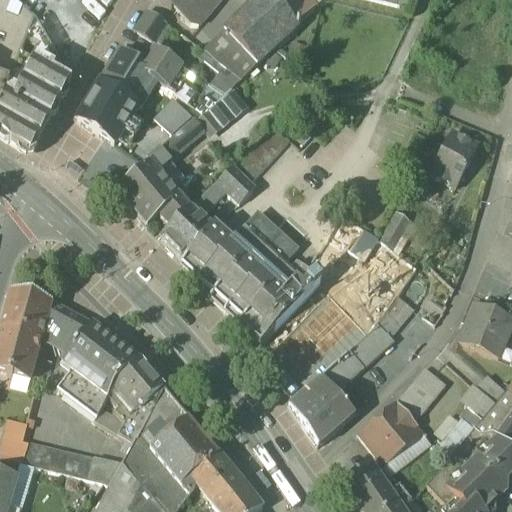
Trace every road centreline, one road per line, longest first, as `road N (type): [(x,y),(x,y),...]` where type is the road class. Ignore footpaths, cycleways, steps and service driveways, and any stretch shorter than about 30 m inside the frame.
road 1 (secondary): [(34,197),(193,353),(307,511)]
road 2 (residential): [(95,70),(19,184)]
